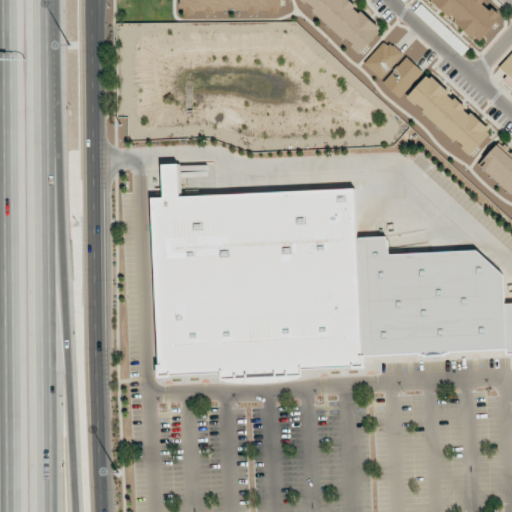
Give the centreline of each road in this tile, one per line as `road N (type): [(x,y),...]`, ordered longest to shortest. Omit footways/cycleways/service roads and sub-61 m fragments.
road 1 (secondary): [(104,511),(93,0)]
road 2 (motorway): [(4,0),(8,511)]
road 3 (motorway): [(50,511),(48,0)]
road 4 (motorway): [(81,511),(49,26)]
road 5 (residential): [(386,0),(511,117)]
